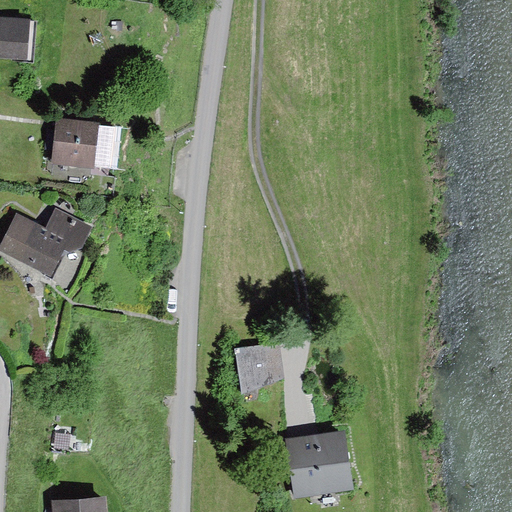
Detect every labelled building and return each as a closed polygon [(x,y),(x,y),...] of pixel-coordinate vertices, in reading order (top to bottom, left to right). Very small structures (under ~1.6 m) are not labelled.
[(31,23),(0,21),(0,61),(28,63),(31,23)] [(99,128),(56,124),(52,166),(94,171),(99,128)] [(47,233),(18,219),(2,252),(51,276),(63,253),(70,256),(82,251),(93,230),(57,212),(47,233)] [(274,347),(230,352),(235,396),(279,391),(274,347)] [(341,435),(281,442),(288,500),(348,493),(341,435)] [(106,511),(106,500),(53,504),(53,511),(106,511)]
